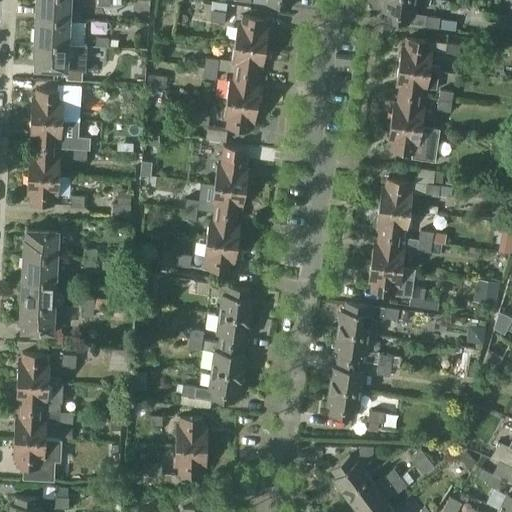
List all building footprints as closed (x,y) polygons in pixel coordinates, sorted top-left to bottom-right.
[(36,0),(36,17),(69,19),(81,19),(81,10),(70,10),(70,0),(36,0)] [(224,22),(227,3),(205,0),(204,0),(202,19),(224,22)] [(384,0),(383,10),(387,11),(385,20),(408,23),(425,25),(425,26),(438,28),(439,27),(440,19),(440,17),(414,13),(415,0),(384,0)] [(242,23),(239,43),(269,47),(272,27),(268,26),(269,18),(247,15),(245,23),(242,23)] [(36,17),(34,42),(68,44),(68,42),(84,43),(86,22),(69,21),(69,19),(36,17)] [(440,19),(439,27),(455,30),(456,22),(440,19)] [(95,36),(95,45),(108,46),(108,36),(95,36)] [(430,69),(430,65),(432,50),(445,52),(445,53),(458,55),(460,44),(446,42),(446,43),(430,41),(431,40),(406,36),(405,45),(401,44),(398,65),(430,69)] [(68,44),(34,42),(33,59),(35,59),(35,68),(66,69),(67,60),(71,60),(75,60),(77,58),(78,55),(78,46),(68,45),(68,44)] [(238,71),(261,74),(262,67),(266,67),(269,47),(239,43),(236,63),(239,63),(238,71)] [(204,66),(218,68),(219,58),(205,56),(204,66)] [(398,93),(422,97),(423,89),(427,89),(427,87),(437,89),(440,66),(430,65),(430,69),(398,65),(395,85),(399,86),(398,93)] [(202,77),(216,79),(218,68),(204,66),(204,67),(203,74),(202,75),(202,77)] [(66,79),(82,80),(83,70),(66,69),(66,79)] [(233,78),(230,98),(261,103),(263,83),(260,82),(261,74),(238,71),(237,79),(233,78)] [(166,76),(148,74),(147,85),(164,87),(166,76)] [(31,96),(30,117),(62,119),(64,98),(59,98),(60,89),(36,88),(35,97),(31,96)] [(440,89),(438,99),(452,101),(453,91),(440,89)] [(422,97),(398,93),(397,101),(393,100),(390,121),(422,125),(425,105),(421,104),(422,97)] [(261,103),(230,98),(227,118),(232,119),(230,128),(253,131),(254,122),(258,123),(261,103)] [(438,99),(437,109),(450,111),(452,101),(438,99)] [(210,114),(197,112),(195,123),(208,125),(206,139),(226,141),(228,127),(209,124),(210,114)] [(61,139),(62,119),(30,117),(29,138),(33,138),(33,145),(57,147),(57,139),(61,139)] [(439,128),(422,125),(390,121),(387,141),(391,142),(390,150),(411,153),(411,157),(434,160),(439,128)] [(56,154),(57,147),(33,145),(32,153),(28,153),(27,173),(58,175),(59,155),(56,154)] [(220,163),(217,183),(248,187),(251,167),(247,167),(248,159),(246,158),(247,148),(227,145),(224,163),(220,163)] [(87,149),(73,148),(73,158),(86,159),(87,149)] [(152,161),(142,160),(140,174),(150,175),(152,161)] [(418,168),(416,181),(427,183),(425,194),(451,197),(452,185),(442,184),(443,173),(434,172),(434,170),(418,168)] [(58,175),(27,173),(26,194),(30,194),(30,202),(53,204),(54,195),(57,195),(58,175)] [(381,185),(379,205),(410,210),(413,192),(425,194),(427,183),(416,181),(386,177),(385,186),(381,185)] [(217,211),(240,215),(241,207),(245,207),(248,187),(217,183),(214,203),(218,203),(217,211)] [(113,203),(112,214),(130,216),(132,192),(109,190),(108,202),(113,203)] [(84,206),(85,194),(71,193),(70,205),(84,206)] [(183,207),(197,209),(199,199),(173,195),(172,206),(183,207)] [(379,205),(376,225),(380,226),(379,234),(402,237),(403,236),(404,228),(407,229),(410,210),(379,205)] [(182,217),(196,219),(197,209),(183,207),(182,217)] [(212,218),(209,239),(239,244),(242,223),(239,222),(240,215),(217,211),(216,219),(212,218)] [(24,236),(23,253),(57,255),(58,230),(26,228),(26,237),(24,236)] [(420,229),(418,239),(432,240),(434,231),(420,229)] [(374,241),(371,261),(402,266),(404,251),(415,253),(417,250),(440,253),(442,242),(432,240),(418,239),(403,236),(402,237),(379,234),(377,242),(374,241)] [(239,244),(209,239),(206,258),(210,258),(208,267),(231,270),(232,262),(236,263),(239,244)] [(84,248),(84,257),(96,258),(127,259),(127,243),(102,242),(102,248),(84,248)] [(177,264),(190,265),(192,254),(178,252),(177,264)] [(56,280),(57,255),(23,253),(22,279),(56,280)] [(96,258),(84,257),(84,266),(96,266),(96,258)] [(102,260),(102,268),(110,269),(111,261),(102,260)] [(371,261),(368,281),(372,282),(371,290),(394,293),(411,296),(411,297),(424,298),(424,296),(425,287),(412,285),(415,268),(402,266),(371,261)] [(55,290),(56,280),(22,279),(20,303),(54,305),(58,305),(63,300),(63,295),(60,291),(55,290)] [(210,282),(210,281),(197,279),(195,291),(209,293),(210,282)] [(221,313),(252,317),(255,297),(251,296),(252,288),(229,284),(210,282),(209,293),(224,295),(221,313)] [(411,297),(410,305),(423,307),(424,304),(438,307),(439,298),(424,296),(424,298),(411,297)] [(82,297),(81,306),(94,307),(94,298),(82,297)] [(341,309),(338,329),(369,333),(371,319),(371,318),(385,320),(385,317),(397,319),(399,308),(386,306),(386,307),(346,301),(345,310),(341,309)] [(54,305),(20,303),(19,321),(21,321),(21,329),(47,331),(47,344),(64,344),(65,331),(62,331),(62,321),(53,321),(54,305)] [(104,307),(94,307),(81,306),(81,316),(103,317),(104,307)] [(399,309),(398,318),(407,320),(409,310),(399,309)] [(125,311),(112,310),(112,318),(124,319),(125,311)] [(499,311),(494,326),(504,331),(511,316),(499,311)] [(249,336),(252,317),(221,313),(219,332),(222,332),(221,341),(244,344),(245,336),(249,336)] [(178,329),(176,335),(187,337),(189,326),(182,325),(178,329)] [(189,336),(202,339),(204,329),(190,327),(189,336)] [(338,329),(335,349),(339,349),(338,357),(361,360),(365,361),(366,349),(369,333),(338,329)] [(202,339),(189,336),(187,347),(187,348),(201,350),(201,348),(215,350),(213,369),(243,373),(246,353),(243,352),(244,344),(221,341),(202,339)] [(108,368),(129,370),(130,349),(110,347),(108,368)] [(488,349),(483,365),(495,371),(502,357),(488,349)] [(17,381),(48,383),(60,383),(61,376),(49,375),(49,361),(45,361),(46,352),(22,351),(22,359),(18,359),(17,381)] [(379,352),(377,363),(391,365),(399,366),(401,356),(379,352)] [(62,364),(76,365),(76,353),(62,353),(62,364)] [(333,365),(330,385),(361,389),(364,369),(360,368),(361,360),(338,357),(337,365),(333,365)] [(377,363),(376,373),(389,375),(391,365),(377,363)] [(468,364),(466,374),(475,375),(476,365),(468,364)] [(213,369),(210,388),(196,386),(196,385),(183,383),(181,393),(212,398),(236,401),(237,392),(241,392),(243,373),(213,369)] [(60,383),(48,383),(17,381),(16,400),(19,401),(19,408),(60,410),(60,402),(62,402),(63,384),(60,383)] [(330,385),(327,404),(331,405),(330,412),(330,414),(353,417),(354,408),(358,409),(361,389),(330,385)] [(181,393),(180,402),(210,407),(212,398),(181,393)] [(13,436),(46,438),(47,421),(73,422),(73,419),(85,419),(85,413),(73,412),(73,411),(60,410),(19,408),(18,416),(14,416),(13,436)] [(384,411),(371,408),(369,420),(382,422),(384,411)] [(163,414),(150,414),(150,424),(162,424),(163,414)] [(177,423),(176,444),(207,445),(208,424),(204,424),(204,416),(181,415),(181,423),(177,423)] [(46,438),(13,436),(12,457),(16,457),(16,466),(40,467),(40,458),(45,458),(46,438)] [(473,450),(482,453),(481,454),(511,465),(511,447),(498,441),(495,447),(478,439),(473,450)] [(207,445),(176,444),(175,463),(180,463),(179,471),(202,472),(202,464),(206,464),(207,445)] [(359,455),(373,455),(373,445),(359,444),(359,455)] [(416,464),(427,456),(421,447),(410,456),(416,464)] [(476,460),(467,452),(461,459),(469,467),(476,460)] [(344,493),(370,474),(358,458),(354,461),(349,454),(330,468),(335,475),(332,477),(344,493)] [(433,463),(427,456),(416,464),(423,472),(433,463)] [(148,475),(161,475),(162,464),(148,463),(148,475)] [(471,473),(477,476),(481,467),(475,464),(471,473)] [(356,509),(400,476),(394,467),(375,481),(370,474),(344,493),(356,509)] [(497,488),(502,478),(481,467),(477,476),(485,481),(485,482),(497,488)] [(400,476),(356,509),(357,511),(385,511),(393,506),(388,499),(407,484),(400,476)] [(498,509),(503,511),(511,511),(511,490),(511,493),(507,491),(498,509)] [(10,511),(41,511),(42,504),(38,504),(38,496),(14,495),(14,503),(10,503),(10,511)] [(55,495),(54,507),(77,508),(77,497),(55,495)] [(445,505),(457,511),(461,502),(450,496),(445,505)] [(214,511),(212,505),(208,507),(206,499),(184,506),(185,511),(214,511)]
